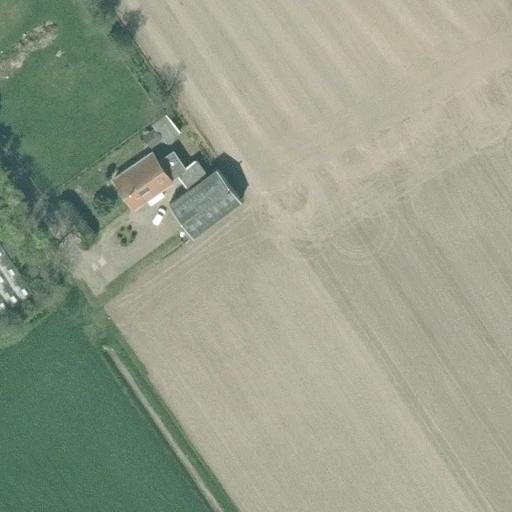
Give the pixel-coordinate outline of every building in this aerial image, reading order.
[(166,142),(181,132),(167,112),(152,123),(166,142)] [(173,179),(179,174),(187,169),(186,166),(174,149),(159,159),(154,151),(115,178),(135,207),(174,180),(173,179)] [(187,169),(179,174),(189,188),(168,203),(193,236),(241,200),(206,152),(200,157),(209,171),(207,172),(197,158),(186,166),(187,169)] [(17,233),(2,243),(11,256),(26,246),(17,233)] [(0,311),(31,291),(0,243),(0,311)]
